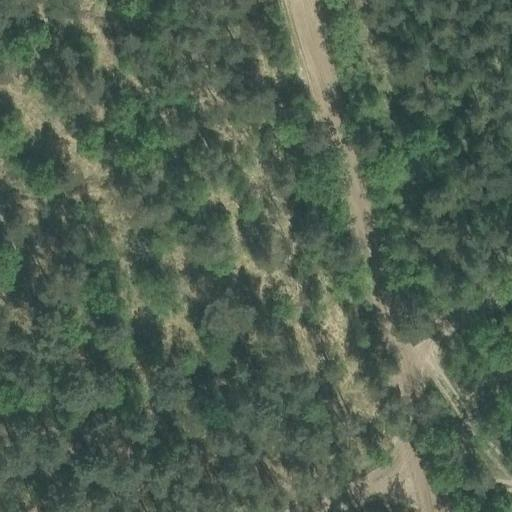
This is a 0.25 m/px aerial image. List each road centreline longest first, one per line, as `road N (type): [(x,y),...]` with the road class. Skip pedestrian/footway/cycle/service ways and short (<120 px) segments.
road 1 (track): [(429,511),(299,0)]
road 2 (track): [(511,285),(383,320)]
